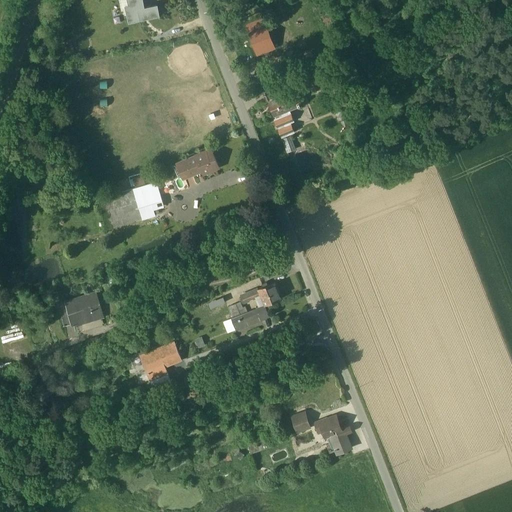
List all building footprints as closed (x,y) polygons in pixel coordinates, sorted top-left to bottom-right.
[(128,0),(129,5),(125,6),(129,22),(159,15),(157,5),(144,7),(142,0),(128,0)] [(268,30),(257,34),(262,48),(274,44),(268,30)] [(317,68),(306,72),(312,90),(332,82),(324,63),(316,67),(317,68)] [(276,88),(265,92),(268,100),(279,96),(276,88)] [(296,89),(283,94),(289,110),(298,106),(299,108),(301,107),(300,105),(297,98),(299,97),(296,89)] [(279,96),(268,100),(283,136),(294,132),(290,123),(294,121),(289,110),(283,94),(279,96)] [(288,152),(295,149),(290,136),(283,139),(288,152)] [(211,150),(197,156),(178,164),(182,175),(201,167),(203,172),(218,166),(211,150)] [(145,183),(142,173),(131,177),(135,187),(145,183)] [(168,179),(158,181),(162,193),(172,190),(168,179)] [(157,182),(98,199),(107,230),(155,216),(154,210),(164,206),(160,194),(162,193),(158,181),(157,182)] [(274,281),(268,284),(267,282),(262,284),(263,286),(258,288),(262,297),(265,305),(281,298),(274,281)] [(258,288),(241,295),(243,299),(243,302),(256,297),(257,299),(262,297),(258,288)] [(97,292),(67,301),(74,326),(105,317),(97,292)] [(238,309),(236,303),(229,305),(233,317),(247,311),(245,306),(238,309)] [(233,317),(232,318),(236,328),(236,329),(269,315),(265,305),(247,311),(233,317)] [(232,318),(224,320),(228,331),(236,328),(232,318)] [(174,340),(153,349),(155,354),(159,363),(164,361),(172,358),(173,361),(181,358),(174,340)] [(153,349),(144,352),(146,357),(155,354),(153,349)] [(155,354),(146,357),(144,352),(141,354),(148,371),(165,364),(164,361),(159,363),(155,354)] [(165,364),(148,371),(151,379),(169,373),(165,364)] [(305,412),(293,416),(298,431),(310,427),(305,412)] [(336,415),(327,418),(315,422),(319,432),(323,430),(325,436),(326,436),(328,443),(326,444),(330,453),(350,444),(346,433),(351,431),(349,427),(341,430),(336,415)] [(267,439),(248,446),(251,454),(269,447),(267,439)]
